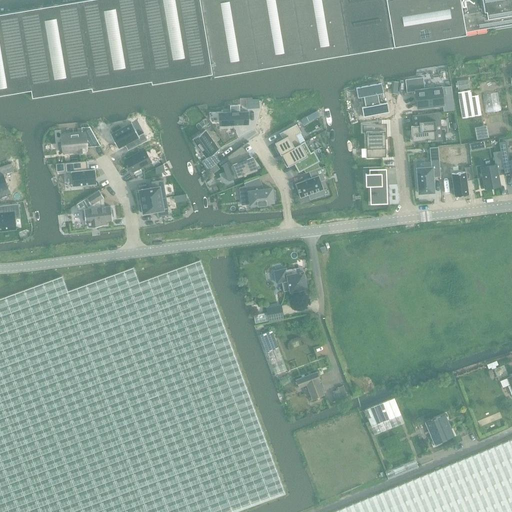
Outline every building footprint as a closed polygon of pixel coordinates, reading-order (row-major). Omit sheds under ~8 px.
[(0,94),(31,90),(33,97),(80,89),(92,87),(92,90),(151,80),(152,83),(213,72),(214,76),(465,34),(464,31),(486,28),(486,29),(511,24),(511,0),(84,0),(80,1),(0,14),(0,94)] [(423,77),(405,79),(406,92),(415,91),(417,108),(427,106),(427,107),(433,106),(443,104),(441,87),(424,89),(423,77)] [(467,79),(456,81),(457,89),(468,88),(467,79)] [(381,83),(356,88),(358,98),(364,97),(365,106),(361,107),(363,117),(389,112),(387,102),(379,104),(377,94),(383,93),(381,83)] [(471,92),(458,94),(462,117),(480,114),(476,96),(472,97),(471,92)] [(259,108),(259,99),(245,100),(246,109),(259,108)] [(303,124),(319,115),(317,111),(301,119),(303,124)] [(419,126),(411,126),(412,141),(427,140),(427,141),(430,141),(429,140),(435,139),(434,131),(436,130),(435,130),(435,124),(441,124),(440,112),(412,115),(412,116),(418,115),(419,126)] [(249,113),(225,115),(226,129),(250,127),(249,113)] [(110,133),(118,149),(118,148),(118,147),(128,142),(131,148),(147,140),(144,133),(138,136),(131,122),(130,122),(131,123),(121,129),(119,124),(111,128),(113,133),(111,134),(110,133)] [(281,139),(274,142),(281,155),(301,144),(296,135),(301,133),(296,124),(280,133),(282,137),(280,138),(281,139)] [(380,124),(362,124),(363,132),(366,132),(366,149),(372,148),(372,158),(386,157),(385,139),(381,139),(380,124)] [(478,138),(488,136),(486,124),(475,126),(478,138)] [(100,146),(89,127),(81,128),(82,133),(69,134),(69,132),(63,133),(64,134),(61,135),(62,142),(58,142),(59,150),(62,150),(63,152),(79,151),(79,152),(84,151),(84,150),(86,150),(86,147),(100,146)] [(205,130),(192,139),(205,156),(200,160),(207,170),(219,161),(214,153),(219,149),(205,130)] [(0,162),(14,157),(10,144),(1,147),(0,142),(0,162)] [(281,155),(280,156),(281,159),(280,160),(284,168),(291,164),(296,173),(317,162),(311,152),(308,154),(302,143),(301,144),(281,155)] [(228,161),(222,165),(228,181),(230,181),(254,172),(252,166),(255,164),(250,158),(247,161),(239,150),(243,147),(242,146),(227,157),(228,161)] [(417,168),(416,168),(418,193),(419,193),(433,192),(434,192),(434,191),(433,191),(432,177),(440,177),(438,147),(429,148),(430,163),(431,167),(417,168)] [(144,150),(125,160),(132,172),(151,162),(144,150)] [(495,165),(481,168),(485,189),(500,186),(497,170),(504,169),(503,167),(502,162),(500,151),(493,152),(495,165)] [(86,161),(64,163),(65,174),(72,173),(73,186),(95,183),(94,170),(87,171),(86,161)] [(508,161),(502,162),(503,167),(504,169),(504,172),(511,171),(511,161),(508,161)] [(317,162),(303,170),(305,173),(309,172),(320,168),(317,162)] [(0,190),(8,188),(3,174),(14,171),(11,163),(0,166),(0,190)] [(452,182),(450,182),(451,188),(453,188),(454,196),(468,194),(466,180),(473,179),(471,166),(464,167),(465,172),(451,173),(452,182)] [(316,197),(315,192),(323,189),(320,181),(324,179),(320,168),(309,172),(312,178),(296,184),(300,197),(308,194),(310,199),(316,197)] [(369,174),(365,174),(365,187),(369,187),(370,194),(378,194),(379,203),(387,203),(386,185),(385,185),(385,181),(386,181),(386,171),(386,169),(369,170),(369,174)] [(245,186),(239,188),(241,206),(249,205),(252,205),(257,204),(257,205),(266,204),(265,203),(273,202),(273,200),(275,200),(274,190),(272,190),(272,188),(261,189),(257,178),(259,178),(258,177),(249,181),(244,183),(245,186)] [(139,192),(137,193),(138,199),(140,199),(141,202),(167,197),(164,179),(152,181),(153,187),(139,190),(139,192)] [(99,190),(77,204),(78,210),(84,210),(84,213),(82,213),(83,220),(85,220),(85,223),(89,223),(89,227),(102,226),(102,224),(108,224),(107,220),(113,220),(112,216),(114,216),(113,209),(111,209),(111,206),(102,207),(101,199),(104,197),(99,190)] [(141,204),(139,205),(140,212),(142,211),(143,214),(157,211),(158,217),(170,215),(167,197),(141,202),(141,204)] [(0,230),(15,229),(14,218),(19,218),(18,204),(0,206),(0,230)] [(0,511),(235,511),(286,494),(200,259),(139,281),(134,267),(68,291),(63,276),(0,298),(0,511)] [(276,283),(281,282),(283,292),(289,290),(289,293),(306,289),(304,277),(305,276),(305,274),(302,272),(296,273),(295,268),(286,270),(286,268),(273,271),(276,283)] [(268,322),(284,319),(281,305),(266,308),(267,313),(268,321),(268,322)] [(267,313),(253,315),(255,324),(268,321),(267,313)] [(272,330),(259,335),(275,374),(287,369),(272,330)] [(496,360),(486,365),(488,369),(491,368),(492,369),(496,368),(495,366),(498,365),(496,360)] [(306,384),(307,387),(311,399),(322,394),(317,380),(319,379),(316,372),(295,379),(298,387),(306,384)] [(511,375),(507,378),(500,381),(503,388),(509,385),(511,391),(511,375)] [(336,401),(347,397),(343,386),(337,388),(338,390),(332,392),(336,401)] [(394,398),(364,409),(370,424),(371,426),(400,415),(394,398)] [(441,444),(440,442),(454,436),(445,414),(430,420),(424,423),(430,435),(434,446),(441,444)] [(511,511),(511,438),(487,449),(473,455),(331,511),(511,511)]
